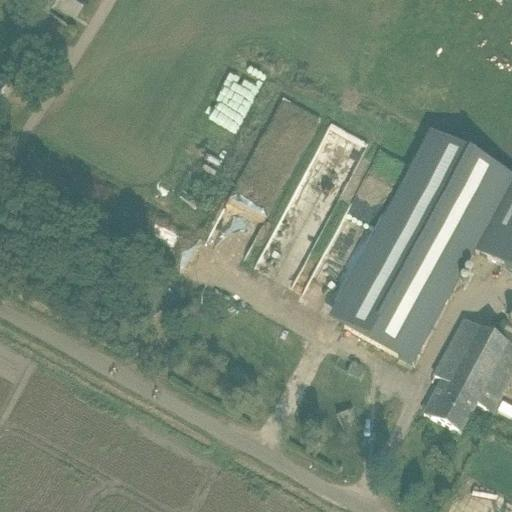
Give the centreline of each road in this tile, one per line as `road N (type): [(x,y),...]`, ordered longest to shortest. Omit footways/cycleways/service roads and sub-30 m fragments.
road 1 (unclassified): [(358,511),(0,310)]
road 2 (unknown): [(0,172),(112,0)]
